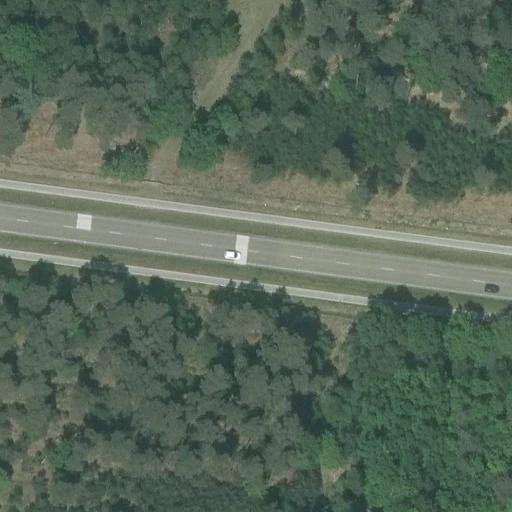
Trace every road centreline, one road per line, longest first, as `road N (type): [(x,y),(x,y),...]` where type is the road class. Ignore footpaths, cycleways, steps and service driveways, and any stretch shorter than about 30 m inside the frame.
road 1 (primary): [(511,281),(0,208)]
road 2 (track): [(323,511),(331,363)]
road 3 (track): [(160,162),(228,94),(242,60)]
road 4 (track): [(236,0),(242,60),(283,12)]
